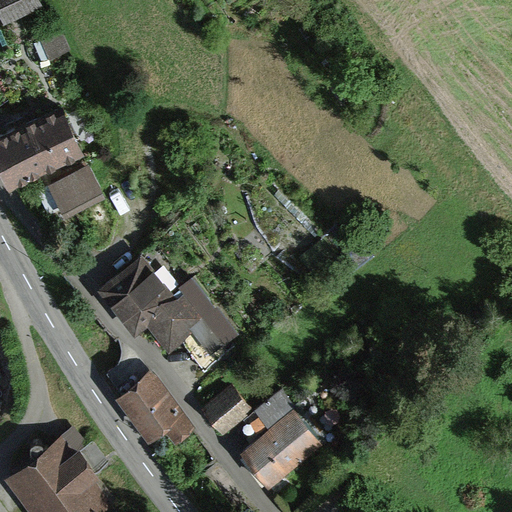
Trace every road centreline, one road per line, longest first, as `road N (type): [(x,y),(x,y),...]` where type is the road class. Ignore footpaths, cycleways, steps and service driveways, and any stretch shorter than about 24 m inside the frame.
road 1 (residential): [(0,177),(75,279),(273,511)]
road 2 (tertiary): [(181,511),(86,380),(0,230)]
